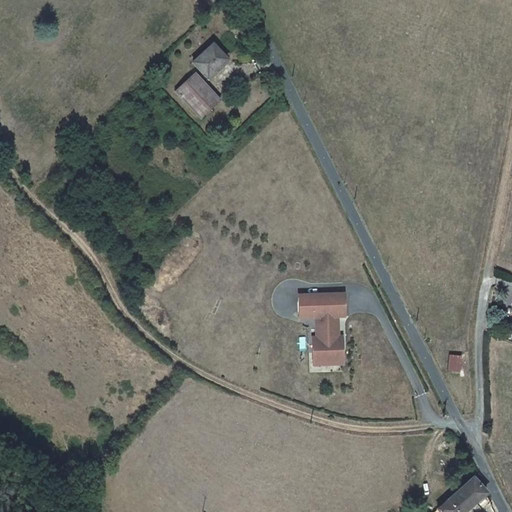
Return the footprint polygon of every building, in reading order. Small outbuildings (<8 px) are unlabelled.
[(225,56),(210,40),(191,58),(206,73),(225,56)] [(201,114),(219,96),(192,69),(173,87),(201,114)] [(302,348),(302,360),(323,361),(324,344),(331,344),(331,333),(328,333),(328,313),(335,313),(335,291),(290,290),(290,313),(306,313),(306,333),(302,333),(302,348)] [(447,371),(459,371),(460,355),(447,355),(447,371)] [(473,478),(439,511),(467,511),(488,493),(473,478)]
